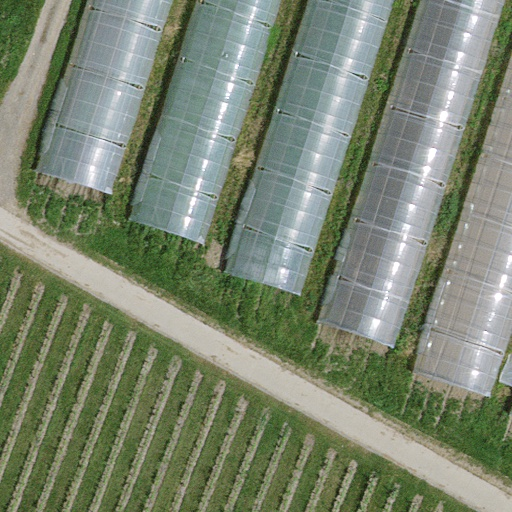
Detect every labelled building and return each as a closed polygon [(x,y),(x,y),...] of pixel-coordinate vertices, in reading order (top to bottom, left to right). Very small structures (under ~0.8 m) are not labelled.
[(93,0),(43,169),(113,191),(170,0),(93,0)] [(196,0),(131,215),(199,241),(277,0),(196,0)] [(392,0),(308,0),(223,272),(297,296),(392,0)] [(421,0),(321,320),(392,347),(503,0),(421,0)] [(511,56),(413,369),(490,396),(511,326),(511,56)]
